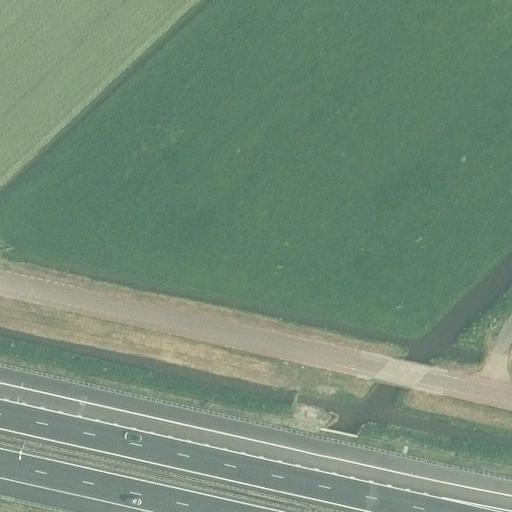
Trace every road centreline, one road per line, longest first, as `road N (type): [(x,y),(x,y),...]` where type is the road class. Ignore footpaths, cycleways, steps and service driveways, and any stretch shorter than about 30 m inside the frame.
road 1 (motorway): [(429,511),(0,415)]
road 2 (unclassified): [(382,369),(0,289)]
road 3 (motorway): [(0,463),(212,511)]
